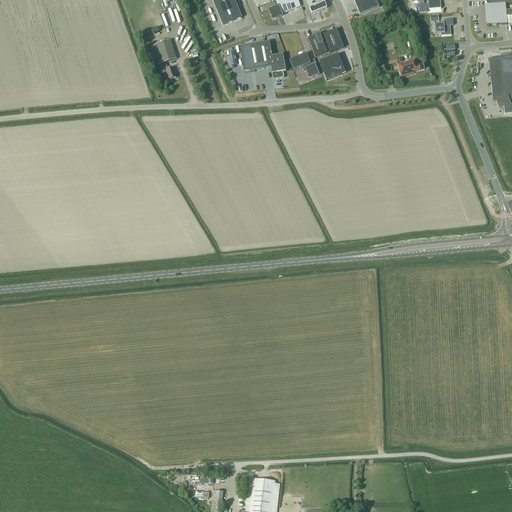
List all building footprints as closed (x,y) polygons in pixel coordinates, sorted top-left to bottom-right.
[(235,2),(234,0),(212,0),(223,26),(242,18),(237,6),(240,5),(238,0),(235,2)] [(376,0),(359,0),(354,2),(357,9),(377,1),(376,0)] [(427,0),(429,10),(441,9),(440,0),(427,0)] [(511,0),(487,0),(488,6),(484,6),(485,16),(486,19),(487,21),(489,23),(491,24),(493,25),(496,25),(506,25),(505,10),(505,6),(511,4),(511,0)] [(377,1),(357,9),(360,15),(379,7),(377,1)] [(319,11),(327,8),(325,3),(324,3),(317,6),(319,11)] [(282,16),(277,4),(275,5),(276,8),(269,11),(273,20),(282,16)] [(312,8),(309,9),(311,14),(319,11),(317,6),(312,8)] [(434,30),(434,34),(441,34),(441,36),(450,35),(450,26),(453,26),(453,20),(443,21),(444,24),(433,25),(434,27),(435,27),(435,30),(434,30)] [(330,53),(344,48),(336,29),(323,35),(330,53)] [(320,34),(308,39),(316,57),(327,53),(320,34)] [(176,59),(170,40),(151,47),(157,66),(176,59)] [(283,55),(272,57),(270,43),(240,48),(244,73),(271,68),(273,80),(284,78),(283,72),(286,72),(283,55)] [(455,45),(446,46),(446,51),(443,51),(444,61),(453,61),(452,57),(455,56),(454,50),(455,50),(455,45)] [(309,61),(306,54),(289,61),(293,71),(302,67),(304,73),(306,72),(309,80),(319,75),(316,66),(317,66),(314,59),(309,61)] [(344,71),(338,55),(319,62),(327,81),(343,75),(342,75),(345,74),(344,71)] [(494,60),(490,61),(493,101),(499,100),(501,107),(504,107),(504,115),(511,115),(511,114),(511,58),(508,59),(494,60)] [(414,72),(425,70),(423,64),(417,66),(415,60),(398,64),(401,77),(415,73),(414,72)] [(166,70),(169,80),(177,78),(175,72),(174,68),(169,69),(169,67),(165,68),(166,70)] [(275,483),(253,480),(249,510),(250,510),(249,511),(276,511),(279,485),(275,485),(275,483)] [(223,511),(221,511),(224,492),(214,491),(210,511),(223,511)]
